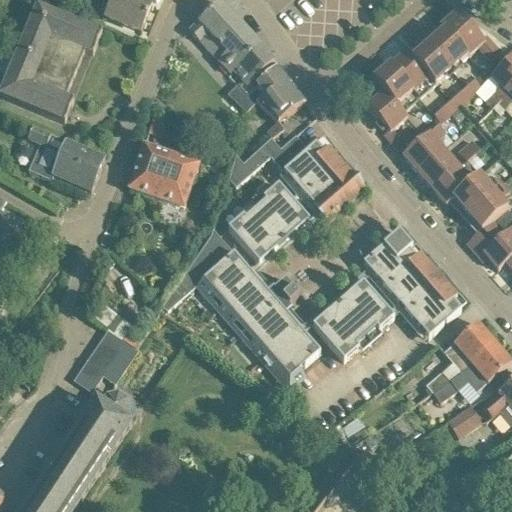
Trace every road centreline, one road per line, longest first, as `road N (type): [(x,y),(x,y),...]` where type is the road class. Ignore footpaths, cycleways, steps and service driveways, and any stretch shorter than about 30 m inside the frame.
road 1 (residential): [(315,96),(511,326)]
road 2 (residential): [(62,225),(89,223),(108,205),(168,22),(187,0)]
road 3 (residential): [(315,96),(425,0)]
